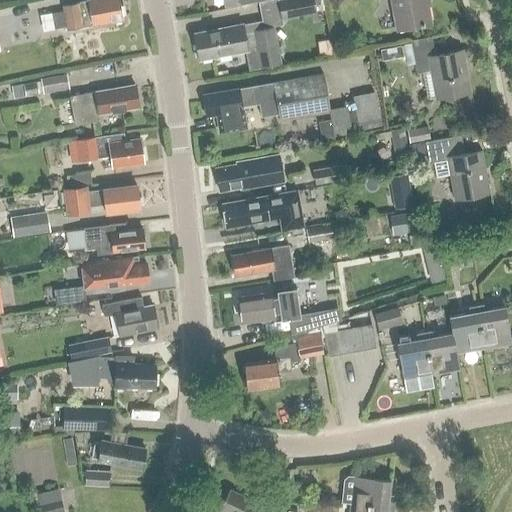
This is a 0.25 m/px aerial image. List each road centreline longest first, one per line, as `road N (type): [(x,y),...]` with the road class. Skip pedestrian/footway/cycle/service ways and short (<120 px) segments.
road 1 (residential): [(192,436),(196,386),(178,139),(155,0)]
road 2 (residential): [(431,427),(322,449),(192,436)]
